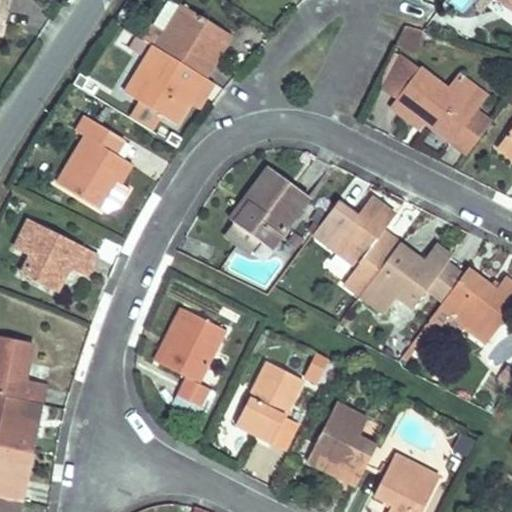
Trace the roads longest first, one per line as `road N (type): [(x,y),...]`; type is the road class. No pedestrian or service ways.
road 1 (residential): [(110,456),(103,386),(115,322),(200,157),(225,138),(260,124),(305,125),(511,222)]
road 2 (tertiary): [(0,151),(90,0)]
road 3 (residential): [(110,456),(184,475),(258,511)]
